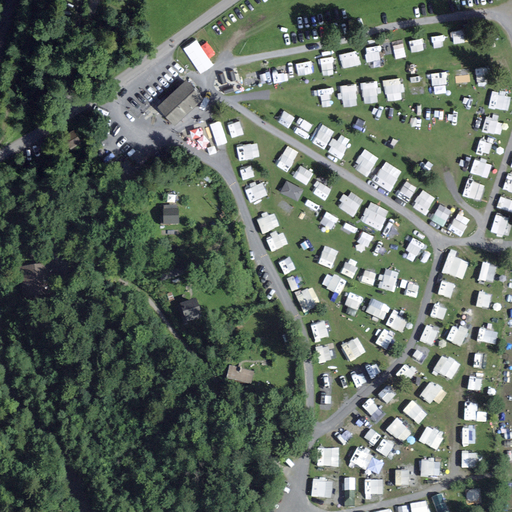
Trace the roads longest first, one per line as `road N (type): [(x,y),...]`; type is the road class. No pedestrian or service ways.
road 1 (track): [(182,511),(71,367),(52,260)]
road 2 (unclassified): [(0,155),(229,0)]
